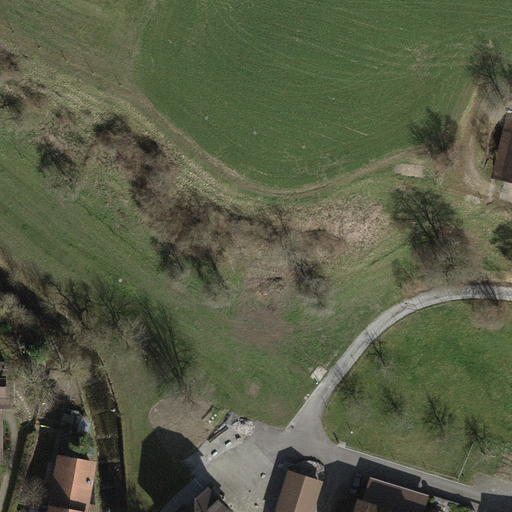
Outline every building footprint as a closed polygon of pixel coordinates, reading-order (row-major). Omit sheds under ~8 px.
[(0,405),(8,406),(8,366),(0,365),(0,405)] [(74,434),(77,419),(65,417),(63,432),(74,434)] [(92,463),(62,458),(53,509),(71,511),(97,511),(97,507),(84,505),(92,463)] [(320,483),(292,474),(283,502),(311,511),(320,483)] [(225,511),(208,494),(188,511),(225,511)] [(381,511),(360,505),(360,508),(340,502),(337,511),(381,511)]
